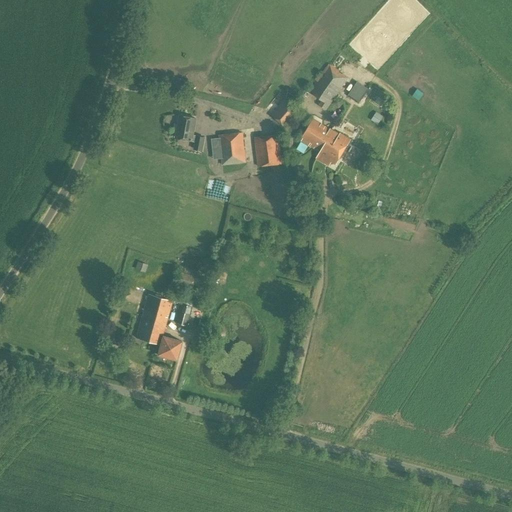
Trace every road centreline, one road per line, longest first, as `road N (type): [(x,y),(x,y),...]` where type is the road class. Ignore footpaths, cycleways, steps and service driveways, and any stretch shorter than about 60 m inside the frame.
road 1 (unclassified): [(511,499),(187,416),(0,358)]
road 2 (unclassified): [(0,293),(78,165),(114,65),(124,0)]
road 3 (unknown): [(109,80),(262,111)]
